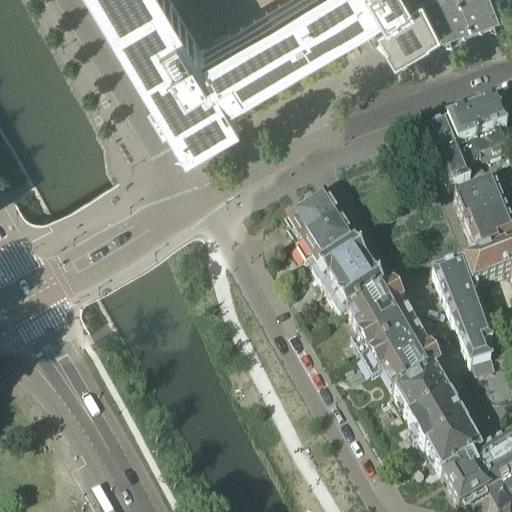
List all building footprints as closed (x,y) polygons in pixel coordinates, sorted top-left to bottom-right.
[(236,113),(228,99),(346,30),(351,27),(374,13),(377,16),(375,17),(391,44),(425,25),(421,18),(433,11),(435,16),(435,17),(437,16),(442,27),(443,27),(444,27),(444,28),(445,29),(446,29),(447,29),(448,29),(452,28),(452,27),(453,26),(453,25),(453,24),(454,23),(470,17),(470,18),(471,17),(464,0),(97,0),(149,87),(144,89),(160,116),(165,114),(183,144),(194,138),(208,129),(209,131),(234,116),(233,115),(236,113)] [(495,0),(464,0),(471,17),(487,11),(487,12),(488,11),(489,13),(490,13),(491,13),(495,12),(496,12),(496,11),(496,10),(496,9),(498,8),(498,7),(499,7),(495,0)] [(443,129),(444,130),(455,156),(477,147),(498,139),(503,150),(510,147),(495,109),(443,129)] [(462,175),(455,156),(444,130),(423,137),(430,154),(429,154),(436,170),(437,170),(446,195),(467,186),(462,175)] [(506,159),(503,150),(498,139),(477,147),(485,166),(506,159)] [(477,147),(455,156),(462,175),(485,166),(477,147)] [(23,217),(16,204),(14,205),(21,218),(24,220),(25,222),(28,224),(33,226),(35,227),(42,227),(46,225),(52,221),(119,184),(118,182),(115,184),(51,220),(43,224),(39,225),(34,225),(31,224),(27,222),(25,220),(23,217)] [(460,228),(502,212),(492,189),(472,197),(451,206),(460,228)] [(285,239),(295,253),(337,227),(321,202),(308,210),(305,206),(295,213),(297,217),(286,224),(286,225),(283,227),(289,236),(285,239)] [(489,242),(511,234),(502,212),(460,228),(468,247),(488,239),(489,242)] [(295,253),(310,277),(352,251),(337,227),(295,253)] [(511,233),(511,234),(489,242),(488,239),(468,247),(475,264),(460,269),(461,270),(459,270),(464,286),(469,285),(490,348),(490,349),(496,347),(497,348),(499,347),(493,327),(485,330),(482,320),(489,317),(480,290),(510,279),(511,286),(511,233)] [(107,326),(106,325),(89,334),(83,324),(81,319),(81,317),(81,312),(81,308),(83,303),(86,301),(91,298),(95,296),(161,257),(190,241),(193,240),(195,240),(198,240),(201,241),(203,244),(206,243),(203,240),(199,238),(195,238),(191,239),(189,240),(160,256),(93,294),(89,296),(86,298),(84,300),(83,302),(80,306),(79,310),(79,313),(79,317),(80,321),(82,325),(88,336),(107,326)] [(310,277),(323,298),(365,274),(362,268),(352,251),(310,277)] [(464,286),(459,270),(450,273),(441,276),(432,280),(432,279),(430,280),(430,282),(431,282),(438,300),(459,350),(468,372),(488,366),(482,351),(490,348),(469,285),(464,286)] [(339,322),(344,318),(381,298),(370,280),(369,281),(365,274),(323,298),(329,308),(339,322)] [(349,346),(360,365),(412,335),(398,311),(399,310),(389,293),(381,298),(344,318),(357,341),(349,346)] [(392,400),(431,377),(435,374),(426,357),(425,358),(412,335),(360,365),(370,383),(378,378),(391,400),(392,400)] [(405,427),(406,428),(447,404),(431,377),(392,400),(407,426),(405,427)] [(423,455),(463,432),(448,404),(447,404),(406,428),(421,456),(423,455)] [(437,481),(438,483),(455,473),(454,471),(478,458),(463,432),(423,455),(438,480),(437,481)] [(478,458),(495,490),(511,480),(511,455),(505,442),(478,458)] [(456,511),(457,511),(486,496),(486,495),(495,490),(478,458),(454,471),(455,473),(438,483),(456,511)] [(511,511),(511,480),(495,490),(486,495),(486,496),(495,511),(511,511)]
